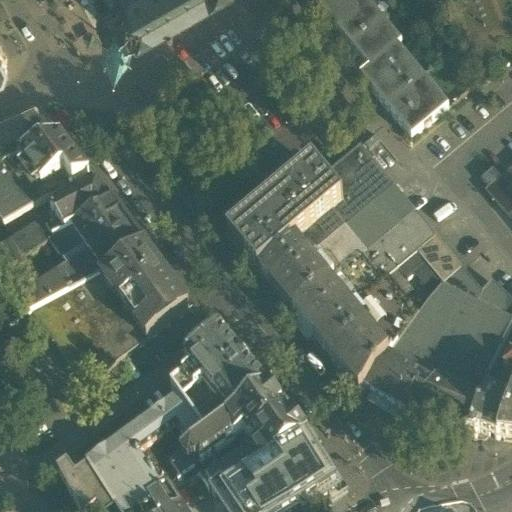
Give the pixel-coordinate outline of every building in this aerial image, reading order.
[(100,0),(99,1),(100,2),(95,5),(97,8),(101,6),(111,24),(108,26),(110,29),(114,27),(115,28),(116,27),(117,29),(118,32),(122,30),(119,25),(124,23),(126,24),(125,25),(126,26),(129,25),(137,38),(134,39),(135,41),(138,39),(140,42),(141,41),(140,38),(152,31),(155,36),(158,35),(155,29),(172,20),(175,25),(178,23),(175,18),(192,8),(195,13),(197,12),(194,7),(205,0),(212,0),(214,2),(217,1),(216,0),(100,0)] [(361,81),(412,143),(449,113),(398,51),(402,48),(366,4),(370,0),(334,0),(319,12),(370,74),(361,81)] [(0,158),(10,157),(12,162),(60,140),(44,119),(36,109),(31,108),(19,113),(19,112),(0,121),(0,158)] [(35,209),(56,197),(87,179),(89,178),(60,140),(12,162),(4,165),(2,166),(35,209)] [(323,182),(344,206),(348,212),(387,181),(361,150),(323,182)] [(0,221),(4,226),(35,209),(2,166),(0,167),(0,221)] [(188,168),(182,173),(190,183),(198,177),(189,167),(188,168)] [(313,169),(228,240),(259,277),(296,246),(344,206),(323,182),(313,169)] [(481,182),(489,191),(502,181),(494,171),(481,182)] [(56,197),(59,202),(90,184),(87,179),(56,197)] [(486,194),(495,205),(511,190),(511,188),(504,179),(502,181),(489,191),(486,194)] [(394,190),(387,181),(348,212),(344,206),(296,246),(309,261),(375,206),(394,190)] [(53,216),(66,234),(114,210),(93,183),(90,184),(59,202),(50,212),(53,216)] [(394,190),(375,206),(387,220),(406,204),(394,190)] [(511,224),(511,190),(495,205),(511,225),(511,224)] [(387,220),(397,232),(416,217),(416,216),(406,204),(387,220)] [(397,232),(387,220),(375,206),(309,261),(330,288),(397,232)] [(89,253),(106,277),(143,250),(114,210),(66,234),(53,240),(48,243),(63,264),(86,249),(89,253)] [(53,216),(12,242),(6,245),(2,248),(12,266),(16,264),(21,260),(48,243),(53,240),(66,234),(53,216)] [(416,217),(397,232),(330,288),(351,312),(388,281),(397,274),(399,272),(437,241),(416,216),(416,217)] [(258,277),(259,277),(228,240),(227,240),(258,277)] [(427,268),(441,285),(460,269),(437,241),(399,272),(409,284),(415,279),(427,268)] [(259,277),(272,292),(309,261),(296,246),(259,277)] [(0,249),(0,274),(12,266),(2,248),(0,249)] [(189,313),(143,250),(106,277),(101,280),(147,344),(189,313)] [(56,279),(22,302),(4,313),(12,327),(31,317),(33,316),(69,297),(101,280),(106,277),(89,253),(54,276),(56,279)] [(282,305),(294,318),(330,288),(309,261),(272,292),(282,305)] [(427,268),(415,279),(433,301),(438,296),(437,296),(445,290),(441,285),(427,268)] [(463,274),(460,269),(441,285),(445,290),(463,274)] [(414,294),(397,274),(388,281),(405,302),(414,294)] [(431,303),(419,319),(390,359),(389,360),(432,387),(436,380),(483,400),(486,393),(487,393),(486,382),(501,351),(511,328),(511,304),(493,286),(482,297),(463,274),(445,290),(437,296),(438,296),(433,301),(431,303)] [(33,316),(86,389),(147,344),(101,280),(69,297),(33,316)] [(405,302),(388,281),(351,312),(390,359),(419,319),(405,302)] [(294,318),(314,343),(351,312),(330,288),(294,318)] [(359,397),(365,393),(389,360),(390,359),(351,312),(314,343),(359,397)] [(0,334),(0,357),(11,373),(29,359),(8,330),(0,334)] [(180,401),(206,438),(233,418),(267,393),(219,335),(211,342),(185,364),(192,372),(171,390),(180,401)] [(498,385),(493,396),(486,393),(483,400),(467,437),(476,441),(479,435),(498,442),(500,436),(511,405),(511,356),(510,356),(503,370),(510,373),(504,388),(498,385)] [(432,387),(389,360),(365,393),(412,423),(417,416),(467,437),(483,400),(436,380),(432,387)] [(267,393),(233,418),(244,434),(250,442),(253,440),(287,417),(267,393)] [(86,468),(87,469),(114,511),(150,511),(153,510),(148,501),(162,491),(156,484),(157,483),(156,482),(147,468),(146,467),(145,468),(137,456),(155,443),(165,437),(176,428),(191,448),(195,446),(206,438),(180,401),(153,420),(86,468)] [(511,405),(500,436),(498,442),(511,443),(511,405)] [(253,440),(258,448),(270,466),(308,442),(287,417),(253,440)] [(217,453),(244,434),(233,418),(206,438),(195,446),(191,448),(181,455),(188,465),(192,463),(197,459),(201,463),(211,456),(212,451),(217,453)] [(319,511),(342,497),(308,442),(270,466),(268,467),(225,493),(222,487),(215,492),(210,496),(209,496),(220,511),(319,511)] [(268,467),(270,466),(258,448),(231,466),(230,471),(225,470),(208,482),(215,492),(222,487),(225,493),(268,467)] [(181,455),(175,460),(184,474),(195,467),(192,463),(188,465),(181,455)] [(178,478),(184,474),(175,460),(169,464),(178,478)] [(57,472),(64,486),(76,477),(67,465),(57,472)] [(114,511),(87,469),(76,477),(64,486),(78,511),(93,511),(97,509),(99,511),(114,511)] [(198,476),(202,482),(206,480),(202,473),(198,476)] [(208,493),(210,496),(215,492),(208,482),(206,480),(202,482),(209,493),(208,493)] [(183,511),(167,487),(162,491),(148,501),(153,510),(154,511),(183,511)]
